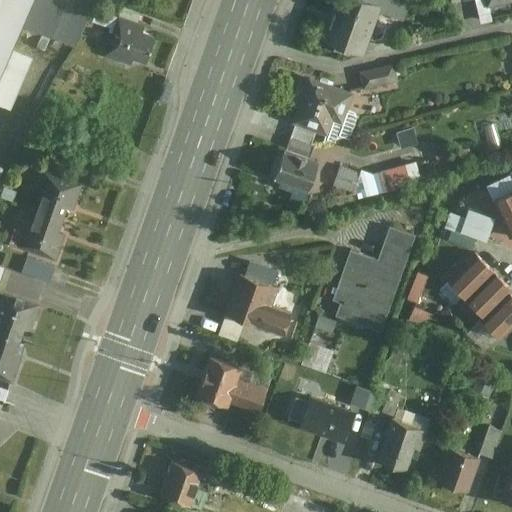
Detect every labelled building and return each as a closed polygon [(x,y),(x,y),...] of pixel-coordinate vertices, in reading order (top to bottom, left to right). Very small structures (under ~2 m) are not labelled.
[(0,0),(0,81),(24,24),(76,46),(96,0),(0,0)] [(363,0),(335,0),(319,41),(360,57),(378,12),(380,6),(376,5),(363,0)] [(380,6),(378,12),(403,20),(411,0),(377,0),(376,5),(380,6)] [(146,27),(119,17),(105,56),(131,66),(134,61),(148,66),(158,39),(143,34),(146,27)] [(393,64),(358,73),(362,89),(397,81),(393,64)] [(116,153),(130,113),(95,99),(100,84),(67,73),(54,108),(85,119),(77,139),(116,153)] [(307,77),(290,123),(294,125),(315,132),(326,136),(330,122),(340,124),(352,94),(307,77)] [(294,125),(290,138),(310,146),(315,132),(294,125)] [(290,138),(285,151),(309,159),(313,147),(310,146),(290,138)] [(285,151),(282,150),(271,181),(306,193),(317,162),(309,159),(285,151)] [(0,165),(0,189),(8,169),(0,165)] [(38,212),(65,221),(69,210),(74,212),(84,186),(44,172),(35,198),(41,201),(38,212)] [(484,182),(488,193),(511,184),(511,181),(509,173),(484,182)] [(511,238),(511,193),(491,204),(509,240),(511,238)] [(463,207),(462,213),(448,209),(443,228),(485,238),(491,213),(463,207)] [(61,233),(65,221),(38,212),(33,225),(25,222),(16,248),(57,262),(66,235),(61,233)] [(380,335),(418,225),(393,216),(377,262),(349,252),(332,301),(339,304),(334,317),(380,335)] [(464,302),(493,273),(475,255),(446,284),(464,302)] [(511,291),(493,273),(464,302),(483,321),(508,294),(511,291)] [(271,308),(278,289),(237,275),(223,318),(283,338),(291,315),(271,308)] [(32,333),(41,307),(1,293),(0,297),(0,321),(0,322),(0,321),(0,334),(23,342),(27,331),(32,333)] [(498,341),(511,326),(511,298),(508,294),(483,321),(480,324),(498,341)] [(337,350),(330,347),(341,321),(325,314),(307,357),(330,367),(337,350)] [(18,355),(23,342),(0,334),(0,380),(14,385),(23,357),(18,355)] [(272,379),(209,357),(194,400),(226,410),(227,403),(260,414),(272,379)] [(474,391),(490,396),(496,377),(479,372),(474,391)] [(0,385),(0,396),(9,398),(11,388),(0,385)] [(351,412),(311,398),(299,430),(339,444),(351,412)] [(426,430),(395,419),(380,464),(407,474),(414,451),(419,453),(426,430)] [(492,460),(501,433),(489,429),(480,456),(492,460)] [(466,496),(478,461),(446,450),(434,485),(466,496)] [(511,509),(511,454),(500,507),(511,509)] [(188,503),(200,469),(168,457),(155,492),(188,503)]
